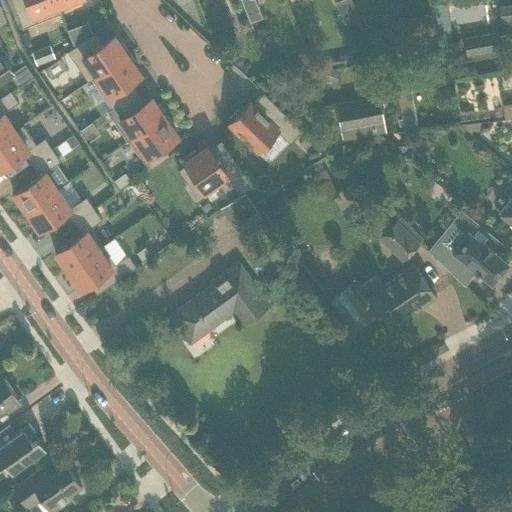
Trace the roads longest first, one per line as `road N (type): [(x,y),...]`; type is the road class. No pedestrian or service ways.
road 1 (tertiary): [(205,511),(118,418),(0,255)]
road 2 (tertiary): [(244,511),(422,388)]
road 3 (residential): [(131,12),(152,16),(204,69),(185,88)]
